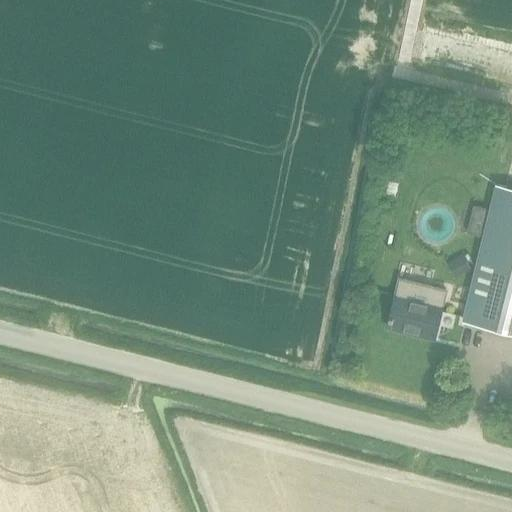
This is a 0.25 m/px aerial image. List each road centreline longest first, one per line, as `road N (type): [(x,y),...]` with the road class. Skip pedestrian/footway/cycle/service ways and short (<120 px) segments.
road 1 (unclassified): [(511,461),(0,331)]
road 2 (unknown): [(511,354),(482,361),(443,444)]
